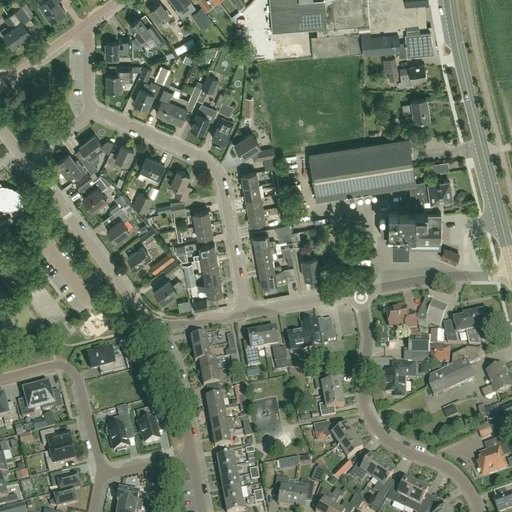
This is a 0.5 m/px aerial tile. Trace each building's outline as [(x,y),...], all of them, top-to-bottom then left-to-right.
[(51,21),(65,12),(57,0),(44,0),(39,4),(51,21)] [(182,16),(194,7),(190,0),(189,0),(172,0),(178,8),(176,9),(182,16)] [(196,0),(201,7),(205,12),(211,8),(204,0),(196,0)] [(240,0),(232,0),(240,10),(245,6),(240,0)] [(269,0),(272,32),(310,29),(318,29),(318,36),(310,36),(312,57),(399,49),(399,55),(406,54),(432,52),(434,52),(430,30),(419,31),(416,0),(269,0)] [(165,9),(160,3),(149,11),(159,23),(165,18),(170,24),(175,20),(166,8),(165,9)] [(13,47),(25,39),(32,34),(31,32),(36,28),(29,19),(30,18),(21,6),(13,12),(6,18),(8,21),(7,22),(9,25),(0,31),(0,39),(3,43),(8,40),(13,47)] [(201,7),(191,14),(198,25),(201,29),(212,21),(209,17),(205,12),(201,7)] [(140,18),(130,25),(138,36),(136,37),(142,45),(152,38),(157,45),(165,40),(152,23),(147,27),(140,18)] [(184,24),(179,28),(185,36),(190,32),(184,24)] [(106,43),(106,57),(108,57),(108,61),(118,61),(118,56),(126,56),(132,56),(132,49),(138,49),(131,41),(129,37),(123,37),(120,37),(120,43),(118,43),(118,42),(106,43)] [(398,79),(395,57),(382,59),(384,72),(388,71),(389,81),(398,79)] [(153,67),(148,65),(147,67),(144,66),(139,77),(147,80),(152,70),(153,67)] [(399,87),(412,85),(412,83),(419,82),(419,80),(426,79),(424,65),(409,67),(409,68),(399,69),(401,81),(398,81),(399,87)] [(121,94),(121,82),(132,82),(132,66),(116,66),(116,75),(106,75),(106,91),(113,91),(113,94),(121,94)] [(205,78),(201,87),(201,88),(207,91),(212,93),(218,80),(220,74),(209,69),(207,75),(206,75),(205,78)] [(161,100),(156,112),(169,118),(178,97),(181,89),(169,84),(173,76),(167,74),(163,84),(157,98),(161,100)] [(140,88),(134,103),(147,109),(153,95),(156,96),(161,85),(150,81),(149,84),(145,83),(142,89),(140,88)] [(195,85),(188,101),(190,102),(194,104),(196,100),(201,88),(201,87),(197,86),(195,85)] [(178,97),(169,118),(181,123),(185,113),(187,109),(190,102),(188,101),(178,97)] [(429,120),(425,98),(411,100),(412,104),(402,105),(403,112),(413,111),(415,122),(429,120)] [(220,107),(218,111),(229,116),(233,106),(222,101),(220,107)] [(201,104),(191,128),(203,133),(209,119),(212,121),(217,110),(202,103),(201,104)] [(212,137),(225,143),(234,123),(221,117),(217,126),(212,137)] [(260,150),(258,148),(260,146),(252,133),(235,144),(243,157),(250,153),(255,161),(275,157),(274,148),(260,150)] [(91,174),(97,169),(94,164),(99,160),(95,154),(103,147),(94,135),(80,146),(90,160),(84,164),(91,174)] [(415,183),(408,140),(309,155),(316,198),(402,184),(403,186),(409,185),(408,184),(415,183)] [(127,164),(134,150),(122,145),(117,156),(110,153),(106,163),(118,169),(121,162),(127,164)] [(74,161),(69,154),(57,163),(62,169),(58,172),(63,179),(67,177),(68,177),(74,172),(79,178),(87,172),(77,159),(74,161)] [(140,172),(141,173),(145,175),(146,174),(145,175),(157,181),(164,164),(146,156),(140,170),(141,170),(140,172)] [(289,167),(297,166),(296,158),(288,158),(289,167)] [(432,172),(448,170),(447,162),(431,164),(432,172)] [(185,200),(189,191),(184,189),(190,176),(177,170),(170,185),(179,189),(175,196),(185,200)] [(256,172),(241,175),(243,187),(259,185),(256,172)] [(80,189),(93,180),(89,174),(76,184),(80,189)] [(84,196),(83,197),(93,210),(107,200),(101,192),(107,187),(100,177),(91,184),(89,185),(93,190),(84,196)] [(411,196),(451,189),(451,184),(449,184),(449,181),(428,184),(429,186),(421,187),(421,185),(410,187),(411,196)] [(2,186),(0,182),(0,207),(4,208),(9,208),(14,207),(18,206),(22,204),(25,202),(26,200),(23,195),(19,192),(15,189),(11,187),(5,186),(2,186)] [(259,185),(243,187),(246,200),(261,197),(259,185)] [(451,189),(411,196),(413,208),(424,206),(423,201),(425,201),(426,209),(432,208),(431,202),(451,198),(451,195),(452,195),(451,189)] [(139,192),(132,207),(146,213),(153,198),(147,196),(139,192)] [(261,197),(246,200),(248,212),(263,209),(261,197)] [(389,198),(381,200),(383,207),(391,205),(389,198)] [(183,201),(171,203),(171,205),(173,212),(185,210),(184,202),(184,203),(183,201)] [(108,229),(107,229),(116,241),(130,231),(123,222),(130,218),(122,207),(113,213),(113,214),(118,221),(108,229)] [(263,209),(248,212),(250,225),(266,222),(263,209)] [(195,226),(211,223),(208,210),(193,213),(195,226)] [(415,212),(398,212),(388,212),(388,224),(380,224),(380,234),(388,234),(388,235),(392,235),(391,249),(409,249),(409,239),(440,239),(441,213),(427,212),(415,212)] [(211,223),(195,226),(198,238),(213,236),(211,223)] [(291,233),(290,232),(289,225),(276,227),(277,234),(282,233),(283,241),(292,239),(291,233)] [(151,228),(139,237),(143,243),(144,242),(151,237),(155,234),(151,228)] [(291,233),(292,239),(293,247),(301,245),(298,231),(291,233)] [(255,249),(276,245),(275,240),(269,241),(268,234),(252,237),(255,249)] [(165,242),(151,252),(156,258),(169,249),(165,242)] [(201,259),(217,256),(214,244),(199,246),(200,254),(194,256),(194,260),(201,259)] [(185,245),(175,247),(177,255),(183,262),(185,262),(184,254),(187,254),(185,245)] [(257,262),(273,259),(271,251),(277,251),(276,245),(255,249),(257,262)] [(136,268),(150,257),(142,246),(128,257),(136,268)] [(20,274),(0,247),(0,265),(14,285),(29,274),(26,270),(20,274)] [(286,256),(291,255),(290,247),(282,248),(283,257),(286,256)] [(311,259),(309,251),(301,252),(303,260),(302,260),(305,279),(321,276),(317,257),(311,259)] [(459,254),(449,251),(448,253),(443,251),(441,258),(455,263),(459,254)] [(170,253),(160,261),(165,267),(175,259),(170,253)] [(203,271),(219,269),(217,256),(201,259),(203,271)] [(281,270),(280,265),(274,267),(273,259),(257,262),(259,274),(281,270)] [(167,276),(181,266),(176,260),(163,270),(167,276)] [(185,275),(193,273),(192,264),(184,265),(185,275)] [(281,270),(259,274),(261,287),(277,284),(276,278),(286,276),(287,282),(296,280),(293,267),(281,270)] [(205,284),(221,281),(219,269),(203,271),(205,283),(205,284)] [(196,286),(195,285),(193,273),(185,275),(187,287),(190,287),(196,286)] [(183,287),(187,285),(184,277),(179,281),(172,286),(168,280),(154,291),(163,303),(177,292),(183,287)] [(196,286),(190,287),(192,296),(197,295),(196,291),(198,290),(198,291),(206,289),(208,297),(223,294),(221,281),(205,284),(205,283),(195,285),(196,286)] [(78,295),(71,298),(78,312),(85,308),(78,295)] [(194,311),(207,309),(206,299),(193,302),(194,311)] [(440,327),(447,309),(426,300),(418,321),(419,326),(427,329),(430,323),(440,327)] [(405,308),(404,305),(394,307),(395,310),(386,311),(389,327),(405,324),(406,329),(416,327),(414,313),(407,315),(406,308),(405,308)] [(491,327),(488,312),(464,317),(464,318),(455,320),(455,321),(444,323),(447,343),(457,344),(455,334),(467,332),(469,345),(480,345),(477,330),(491,327)] [(99,319),(89,326),(95,336),(105,329),(99,319)] [(331,320),(317,322),(321,346),(328,344),(328,342),(335,340),(331,320)] [(303,332),(287,335),(291,351),(321,346),(317,322),(314,323),(302,325),(303,332)] [(275,329),(261,331),(264,348),(272,347),(275,363),(275,362),(286,360),(287,360),(285,349),(279,350),(275,329)] [(251,355),(245,356),(248,368),(260,365),(257,350),(264,348),(261,331),(248,334),(251,355)] [(429,345),(443,345),(444,331),(430,331),(429,345)] [(387,334),(379,334),(380,343),(388,343),(387,334)] [(193,351),(209,348),(206,335),(190,338),(193,351)] [(418,338),(410,338),(408,338),(408,354),(428,354),(428,338),(418,338)] [(87,355),(91,370),(111,365),(113,373),(125,370),(121,356),(113,359),(111,348),(87,355)] [(211,360),(209,348),(193,351),(195,363),(199,363),(199,362),(211,360)] [(448,362),(449,349),(432,348),(431,361),(448,362)] [(434,397),(474,378),(468,365),(485,357),(481,350),(469,349),(451,357),(451,367),(430,377),(429,387),(434,397)] [(329,371),(325,350),(315,352),(318,370),(324,371),(324,372),(329,371)] [(428,354),(412,354),(412,363),(428,363),(428,354)] [(201,375),(217,372),(215,359),(211,360),(199,362),(199,363),(201,375)] [(386,374),(385,393),(396,393),(396,397),(404,397),(405,377),(415,377),(415,374),(415,368),(415,366),(392,365),(392,375),(386,374)] [(502,367),(502,366),(486,372),(492,386),(481,391),(484,399),(495,394),(496,395),(511,388),(505,374),(507,374),(504,366),(502,367)] [(249,377),(259,375),(258,368),(248,370),(249,377)] [(217,372),(201,375),(204,387),(219,384),(217,372)] [(324,397),(342,394),(339,381),(330,383),(329,377),(314,379),(316,391),(322,390),(324,397)] [(49,384),(36,388),(41,408),(42,411),(55,408),(55,410),(63,408),(60,396),(52,398),(49,384)] [(237,387),(236,387),(239,405),(245,403),(244,396),(242,386),(237,387)] [(34,410),(41,408),(36,388),(24,391),(27,405),(19,407),(22,418),(35,415),(34,410)] [(342,394),(324,397),(325,405),(319,406),(321,418),(335,415),(334,409),(344,407),(342,394)] [(0,419),(3,419),(5,423),(17,420),(14,408),(7,409),(4,396),(0,397),(0,395),(0,419)] [(208,411),(224,408),(221,395),(206,398),(208,411)] [(258,404),(264,434),(273,432),(273,430),(283,427),(278,400),(258,404)] [(507,422),(511,420),(511,405),(502,410),(496,413),(499,420),(505,418),(507,422)] [(481,420),(486,418),(483,406),(478,408),(481,420)] [(486,417),(494,414),(491,407),(485,410),(486,417)] [(138,423),(142,436),(143,435),(145,444),(159,440),(155,424),(163,422),(162,420),(154,408),(144,411),(147,421),(138,423)] [(210,423),(226,420),(224,408),(208,411),(210,423)] [(458,408),(448,410),(449,417),(459,415),(458,408)] [(115,427),(108,429),(108,430),(106,431),(107,437),(110,436),(114,451),(117,451),(117,453),(126,451),(125,448),(128,448),(124,432),(132,430),(128,416),(114,420),(115,427)] [(212,436),(228,433),(226,420),(210,423),(212,436)] [(329,423),(314,426),(315,431),(315,434),(322,433),(323,435),(326,438),(326,439),(332,436),(337,443),(332,447),(334,451),(340,447),(355,437),(347,425),(335,433),(329,423)] [(481,439),(491,435),(487,425),(477,430),(481,439)] [(50,431),(40,434),(43,446),(49,444),(51,451),(51,452),(71,446),(71,447),(72,447),(69,434),(55,437),(54,432),(53,431),(50,431)] [(228,433),(212,436),(215,448),(231,445),(228,433)] [(32,434),(21,437),(23,443),(34,440),(32,434)] [(340,447),(347,459),(362,449),(355,437),(340,447)] [(489,473),(505,467),(502,458),(504,457),(503,455),(511,452),(511,449),(507,437),(495,441),(497,449),(479,455),(481,460),(478,462),(482,473),(488,471),(489,473)] [(461,440),(453,445),(457,451),(465,446),(461,440)] [(52,459),(46,461),(49,473),(62,470),(60,463),(75,459),(71,447),(71,446),(51,452),(51,451),(50,452),(52,459)] [(219,470),(236,466),(234,455),(217,458),(219,470)] [(372,479),(382,465),(371,457),(362,470),(356,466),(349,476),(355,481),(357,479),(362,482),(366,476),(372,479)] [(289,460),(290,469),(298,467),(299,458),(289,460)] [(338,481),(352,467),(347,461),(331,476),(338,481)] [(382,465),(372,479),(378,483),(373,490),(378,493),(377,495),(383,500),(390,490),(384,486),(389,479),(393,472),(382,465)] [(221,481),(238,478),(236,466),(219,470),(221,481)] [(29,468),(17,469),(18,478),(30,477),(29,468)] [(321,484),(325,473),(317,470),(316,469),(311,480),(321,484)] [(61,493),(80,488),(77,475),(63,479),(62,473),(50,476),(52,482),(53,487),(59,485),(61,493)] [(223,492),(240,489),(238,478),(221,481),(223,492)] [(277,478),(275,491),(281,492),(279,499),(278,506),(291,508),(294,490),(295,483),(295,482),(289,481),(289,480),(277,478)] [(22,488),(32,485),(30,479),(20,482),(22,488)] [(393,487),(386,500),(394,504),(395,501),(406,506),(409,501),(417,484),(405,479),(399,491),(393,487)] [(150,495),(157,493),(154,481),(147,483),(150,495)] [(294,490),(291,508),(304,510),(306,495),(312,496),(314,484),(302,482),(300,491),(294,490)] [(409,501),(406,506),(417,511),(416,511),(425,511),(430,507),(422,503),(428,490),(417,484),(409,501)] [(498,511),(499,511),(511,507),(511,485),(503,489),(506,496),(494,500),(498,511)] [(8,498),(4,487),(0,487),(0,500),(5,499),(6,505),(18,502),(16,496),(8,498)] [(61,493),(54,494),(56,501),(50,503),(51,506),(57,507),(76,502),(73,490),(80,489),(80,488),(61,493)] [(117,503),(142,507),(143,502),(138,501),(139,494),(131,493),(131,490),(124,489),(123,491),(120,491),(117,503)] [(225,503),(242,500),(240,489),(223,492),(225,503)] [(330,511),(334,506),(329,503),(333,496),(323,490),(317,500),(322,503),(316,511),(330,511)] [(355,496),(350,506),(344,503),(340,510),(334,506),(330,511),(351,511),(353,510),(357,511),(364,503),(355,496)] [(242,500),(225,503),(226,511),(242,511),(244,511),(242,500)] [(139,511),(140,511),(142,507),(117,503),(119,503),(117,511),(134,511),(139,511)]
